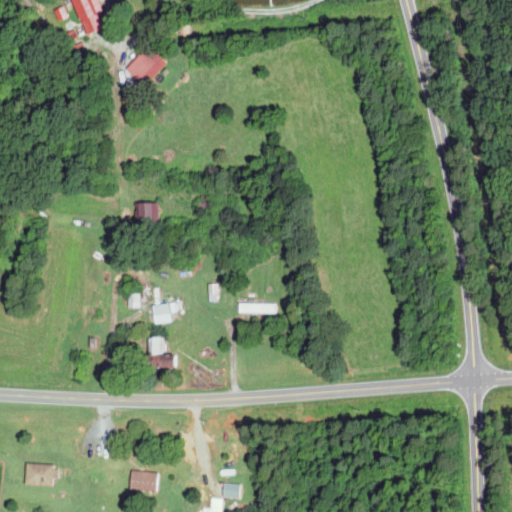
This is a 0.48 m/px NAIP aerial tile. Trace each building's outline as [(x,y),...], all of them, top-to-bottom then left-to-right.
[(69,0),(75,20),(82,18),(85,32),(101,28),(97,13),(100,12),(97,0),(69,0)] [(154,323),(172,322),(171,312),(175,311),(174,302),(152,304),(154,323)] [(274,302),(238,302),(238,312),(274,312),(274,302)] [(164,336),(147,337),(147,354),(164,354),(164,336)] [(56,485),(56,465),(25,463),(24,484),(56,485)] [(129,489),(159,490),(160,471),(130,470),(129,489)] [(240,483),(223,482),(223,497),(240,497),(240,483)] [(221,511),(222,497),(211,497),(210,511),(221,511)]
